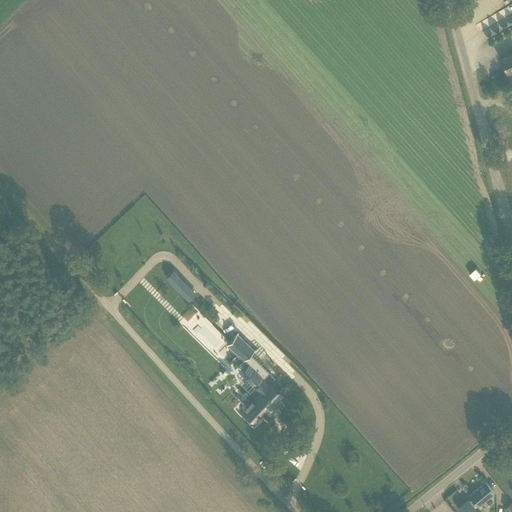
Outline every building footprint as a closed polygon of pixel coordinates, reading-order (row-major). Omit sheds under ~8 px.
[(511,15),(500,22),(510,39),(510,40),(511,43),(511,15)] [(173,270),(166,278),(185,297),(193,289),(173,270)] [(150,325),(171,306),(163,298),(143,317),(150,325)] [(238,331),(227,343),(255,370),(252,373),(251,372),(248,375),(249,376),(245,379),(260,393),(254,400),(252,398),(245,406),(246,407),(245,408),(249,412),(247,413),(252,418),(254,417),(256,419),(266,408),(271,412),(279,404),(276,401),(274,400),(280,394),(270,384),(269,383),(264,378),(270,372),(261,364),(251,353),(256,349),(238,331)] [(467,501),(457,509),(459,511),(476,511),(474,509),(478,505),(479,506),(494,493),(492,491),(486,483),(470,496),(474,500),(470,504),(467,501)]
